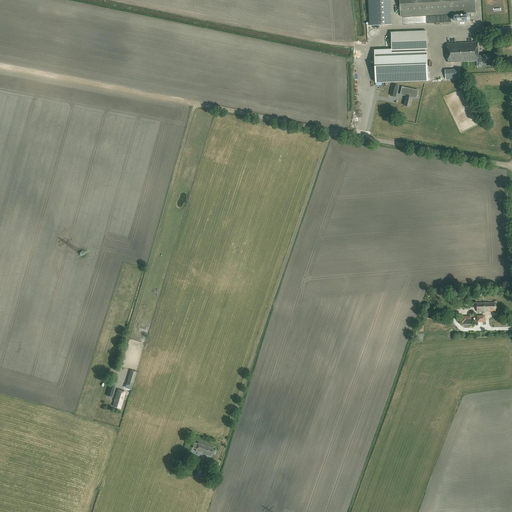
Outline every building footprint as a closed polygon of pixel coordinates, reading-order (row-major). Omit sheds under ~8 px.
[(386,0),(368,0),(370,26),(387,25),(386,0)] [(399,0),(401,16),(476,12),(475,0),(399,0)] [(426,32),(391,33),(392,51),(427,49),(426,32)] [(478,42),(447,44),(448,62),(479,61),(481,60),(481,62),(484,62),(485,64),(486,64),(486,65),(494,65),(493,63),(494,63),(494,60),(495,60),(495,57),(494,57),(494,55),(484,55),(478,56),(478,42)] [(427,52),(374,54),(376,83),(428,81),(427,52)] [(411,107),(413,98),(416,98),(418,92),(411,90),(412,89),(406,88),(404,93),(407,94),(406,96),(404,105),(411,107)] [(477,311),(489,310),(489,311),(495,311),(495,302),(477,303),(477,311)] [(127,382),(133,383),(136,372),(130,370),(127,382)] [(107,393),(113,395),(116,386),(110,385),(107,393)] [(118,389),(113,406),(120,408),(125,392),(118,389)] [(211,456),(214,447),(198,442),(195,451),(211,456)]
